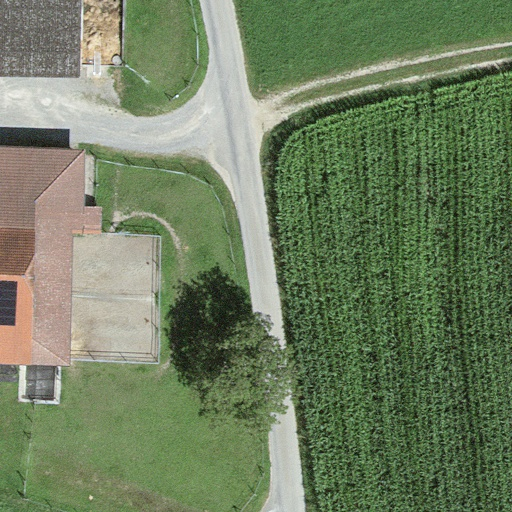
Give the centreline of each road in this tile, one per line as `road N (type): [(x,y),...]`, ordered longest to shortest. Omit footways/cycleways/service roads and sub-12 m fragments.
road 1 (unclassified): [(288,511),(279,372),(213,0)]
road 2 (track): [(240,122),(346,86),(511,47)]
